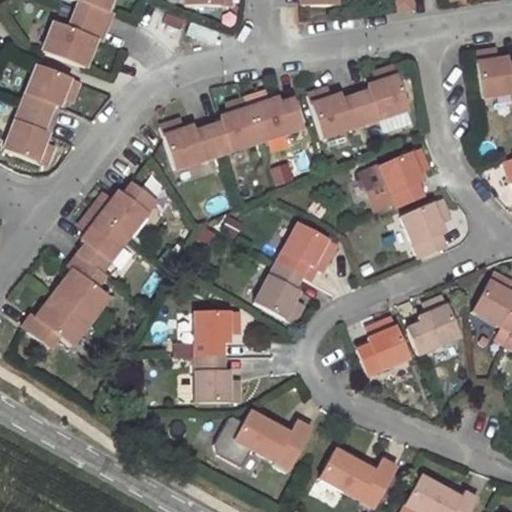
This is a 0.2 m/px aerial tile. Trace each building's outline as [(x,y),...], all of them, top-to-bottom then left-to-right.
[(71,15),(104,29),(110,14),(104,11),(108,0),(72,0),(76,2),(71,15)] [(390,0),(390,13),(409,13),(408,0),(390,0)] [(38,52),(81,69),(92,40),(98,43),(104,29),(71,15),(65,30),(49,24),(38,52)] [(479,101),(511,95),(511,65),(505,66),(504,60),(489,62),(487,53),(472,55),(479,101)] [(32,67),(16,109),(44,120),(49,106),(56,109),(62,94),(70,97),(75,84),(32,67)] [(363,126),(406,112),(391,68),(377,73),(379,81),(364,86),(367,93),(353,97),(363,126)] [(320,141),(363,126),(353,97),(339,102),(337,96),(322,100),(319,92),(305,97),(320,141)] [(244,100),(258,143),(301,128),(292,100),(281,104),(279,98),(262,104),(259,95),(244,100)] [(216,156),(258,143),(244,100),(229,105),(232,114),(217,119),(219,125),(207,129),(216,156)] [(16,109),(0,149),(0,151),(42,167),(48,153),(39,150),(45,135),(39,132),(44,120),(16,109)] [(170,172),(216,156),(207,129),(190,134),(188,129),(175,133),(172,124),(156,129),(170,172)] [(391,200),(395,209),(421,197),(415,182),(421,179),(418,173),(415,166),(424,162),(418,147),(376,164),(391,200)] [(511,159),(499,164),(504,177),(511,173),(511,159)] [(415,166),(418,173),(427,168),(424,162),(415,166)] [(358,172),(373,208),(391,200),(376,164),(358,172)] [(117,191),(108,203),(101,198),(91,212),(127,239),(154,203),(130,185),(122,195),(117,191)] [(399,216),(416,259),(443,247),(437,234),(441,232),(438,224),(436,217),(446,213),(440,199),(399,216)] [(87,230),(78,241),(84,245),(75,257),(99,274),(127,239),(91,212),(81,225),(87,230)] [(438,224),(449,220),(446,213),(436,217),(438,224)] [(309,267),(315,255),(318,250),(328,255),(335,242),(296,221),(273,264),(297,277),(304,264),(309,267)] [(315,255),(325,261),(328,255),(318,250),(315,255)] [(51,296),(87,324),(106,300),(92,290),(102,277),(99,274),(75,257),(65,270),(69,273),(51,296)] [(273,264),(251,303),(290,324),(296,313),(287,308),(290,301),(295,294),(290,291),(297,277),(273,264)] [(489,273),(468,312),(499,329),(493,341),(503,346),(508,337),(511,329),(511,303),(511,299),(511,297),(505,294),(498,290),(503,281),(489,273)] [(498,290),(505,294),(511,284),(503,281),(498,290)] [(51,296),(32,322),(28,319),(18,331),(45,352),(55,339),(69,349),(87,324),(51,296)] [(415,357),(456,340),(439,299),(427,304),(431,314),(422,317),(415,320),(417,325),(404,331),(415,357)] [(287,308),(296,313),(299,307),(290,301),(287,308)] [(422,317),(431,314),(427,304),(418,308),(422,317)] [(190,310),(191,360),(220,359),(219,340),(225,339),(224,331),(224,325),(235,324),(235,309),(190,310)] [(380,336),(372,339),(365,342),(367,347),(354,352),(365,379),(406,361),(389,321),(375,326),(380,336)] [(380,336),(375,326),(368,329),(372,339),(380,336)] [(511,339),(508,337),(503,346),(511,351),(511,339)] [(191,360),(192,404),(237,403),(236,389),(226,389),(226,383),(225,374),(220,375),(220,359),(191,360)] [(232,441),(286,470),(307,431),(293,423),(288,430),(286,435),(271,427),(246,413),(242,421),(232,441)] [(232,441),(242,421),(235,417),(224,437),(232,441)] [(271,427),(286,435),(288,430),(273,422),(271,427)] [(316,479),(373,509),(394,469),(378,461),(375,467),(372,473),(357,465),(331,452),(316,479)] [(357,465),(372,473),(375,467),(360,459),(357,465)] [(402,506),(414,511),(468,511),(474,501),(462,494),(459,499),(444,491),(417,478),(402,506)] [(462,494),(447,487),(444,491),(459,499),(462,494)]
